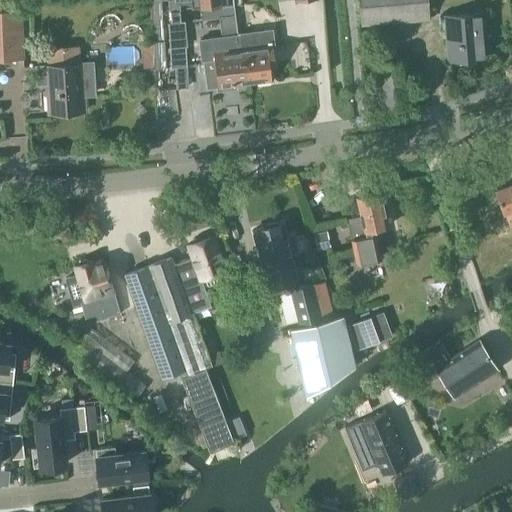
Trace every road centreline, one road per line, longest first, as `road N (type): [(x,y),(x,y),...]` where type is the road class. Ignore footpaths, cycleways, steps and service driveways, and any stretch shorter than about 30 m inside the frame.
road 1 (residential): [(0,192),(429,138),(511,115)]
road 2 (unknown): [(429,138),(480,296),(511,362)]
road 3 (unknown): [(87,183),(127,316),(165,405)]
